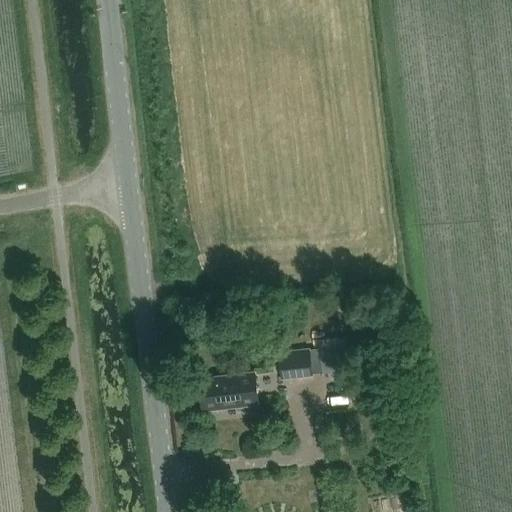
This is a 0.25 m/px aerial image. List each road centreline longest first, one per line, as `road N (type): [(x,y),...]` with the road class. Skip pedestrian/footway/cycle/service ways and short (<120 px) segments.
road 1 (tertiary): [(169,511),(128,185)]
road 2 (tertiary): [(128,185),(107,0)]
